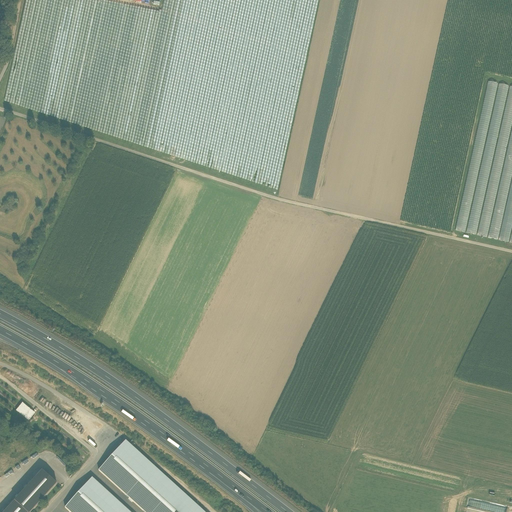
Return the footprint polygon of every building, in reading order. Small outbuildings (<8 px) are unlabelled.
[(511,88),(489,83),(455,232),(511,244),(511,88)] [(16,411),(28,421),(35,413),(22,403),(16,411)] [(98,471),(143,511),(203,511),(125,441),(98,471)] [(42,471),(14,501),(25,511),(31,511),(57,484),(42,471)] [(64,508),(69,511),(129,511),(92,478),(64,508)] [(25,511),(14,501),(4,511),(25,511)]
